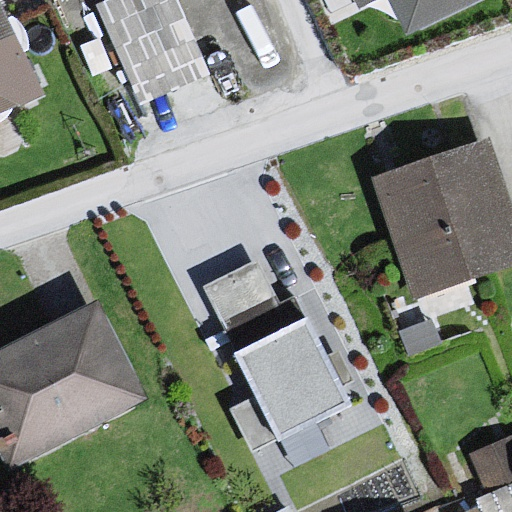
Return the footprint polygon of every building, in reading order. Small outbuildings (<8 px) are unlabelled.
[(3,0),(0,0),(0,125),(53,101),(3,0)] [(107,0),(134,58),(195,31),(180,0),(107,0)] [(356,0),(362,17),(390,1),(415,42),(501,0),(356,0)] [(511,204),(494,147),(377,187),(418,307),(509,281),(511,274),(511,204)] [(224,306),(275,281),(258,248),(208,273),(224,306)] [(108,309),(0,363),(0,449),(12,474),(151,402),(108,309)] [(317,322),(244,359),(289,449),(361,416),(317,322)] [(502,511),(511,511),(511,426),(476,439),(502,511)]
